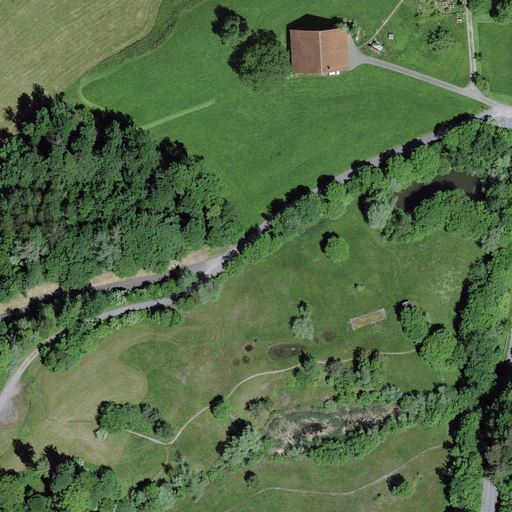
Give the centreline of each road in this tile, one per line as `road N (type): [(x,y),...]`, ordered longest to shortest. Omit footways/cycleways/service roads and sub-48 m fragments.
road 1 (trunk): [(511,267),(406,280),(0,283)]
road 2 (track): [(511,110),(338,182),(261,227),(224,262)]
road 3 (track): [(224,262),(0,319)]
road 4 (track): [(510,110),(352,51)]
road 5 (track): [(224,262),(192,292),(92,320)]
road 6 (secondary): [(511,372),(488,511)]
road 7 (track): [(92,320),(51,339),(0,401)]
